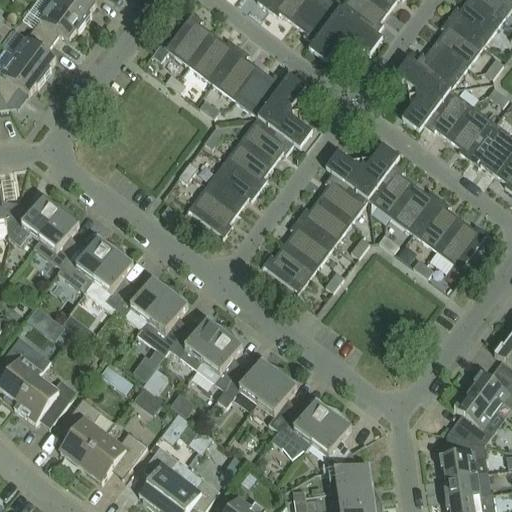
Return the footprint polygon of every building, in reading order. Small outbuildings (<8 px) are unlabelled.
[(43,0),(39,0),(28,16),(39,25),(33,34),(52,48),(58,39),(68,46),(75,37),(77,39),(84,29),(53,7),(43,0)] [(86,3),(87,0),(57,0),(53,7),(84,29),(90,20),(88,19),(95,10),(86,3)] [(255,0),(259,3),(258,5),(257,5),(256,6),(267,14),(276,0),(255,0)] [(276,0),(267,14),(277,22),(278,21),(277,20),(279,18),(292,28),(312,0),(276,0)] [(323,0),(312,0),(292,28),(306,38),(304,40),(303,39),(302,40),(312,48),(339,12),(323,0)] [(369,0),(347,0),(339,12),(375,39),(382,29),(381,28),(381,29),(378,27),(388,14),(369,0)] [(369,0),(388,14),(399,0),(401,2),(400,3),(401,4),(403,0),(369,0)] [(511,0),(469,0),(468,2),(500,26),(511,10),(511,0)] [(456,11),(448,22),(483,49),(500,26),(468,2),(458,15),(456,13),(457,12),(456,11)] [(339,12),(312,48),(329,60),(331,62),(331,61),(330,60),(339,47),(344,46),(339,12)] [(375,39),(339,12),(344,46),(349,46),(361,55),(360,56),(361,57),(362,56),(375,39)] [(163,51),(163,52),(188,71),(212,38),(199,28),(200,26),(202,27),(202,26),(189,16),(189,17),(190,18),(165,52),(163,51)] [(444,34),(434,48),(466,73),(483,49),(448,22),(440,33),(441,34),(441,33),(444,34)] [(45,56),(52,48),(33,34),(12,61),(43,83),(50,74),(48,73),(55,64),(45,56)] [(212,38),(188,71),(211,88),(238,52),(227,44),(226,45),(227,46),(226,48),(212,38)] [(421,58),(413,68),(449,95),(466,73),(434,48),(424,61),(421,59),(422,58),(421,58)] [(238,52),(211,88),(234,105),(258,73),(245,63),(246,61),(248,61),(248,60),(238,52)] [(3,53),(0,57),(0,76),(0,77),(0,99),(6,110),(18,93),(28,100),(35,91),(37,92),(43,83),(12,61),(3,53)] [(497,76),(502,69),(495,64),(489,71),(497,76)] [(401,85),(400,86),(401,87),(402,85),(414,95),(415,99),(449,95),(413,68),(401,85)] [(491,84),(497,76),(489,71),(484,78),(491,84)] [(258,73),(234,105),(256,122),(283,86),(273,79),(272,80),(273,81),(272,83),(258,73)] [(172,93),(178,85),(170,80),(164,87),(172,93)] [(184,90),(178,85),(172,93),(179,98),(184,90)] [(283,86),(256,122),(291,117),(290,113),(299,100),(301,101),(302,100),(300,99),(283,86)] [(494,106),(500,99),(493,93),(487,101),(494,106)] [(405,116),(404,117),(406,118),(422,130),(449,95),(415,99),(416,104),(406,117),(405,116)] [(449,95),(422,130),(433,138),(433,137),(432,136),(434,134),(447,144),(472,111),(449,95)] [(0,114),(8,114),(6,110),(0,99),(0,114)] [(502,112),(507,104),(500,99),(494,106),(502,112)] [(205,118),(211,111),(204,105),(198,113),(205,118)] [(213,124),(218,116),(211,111),(205,118),(213,124)] [(472,111),(447,144),(461,154),(459,156),(458,155),(457,156),(468,164),(495,128),(472,111)] [(291,117),(256,122),(292,149),(305,132),(306,131),(305,130),(304,131),(291,122),(291,117)] [(256,122),(240,145),(272,169),(282,156),(284,157),(284,158),(285,159),(292,149),(256,122)] [(511,141),(495,128),(468,164),(479,172),(480,171),(479,171),(480,168),(494,179),(511,154),(511,141)] [(216,146),(222,139),(214,133),(209,141),(216,146)] [(211,154),(216,146),(209,141),(203,148),(211,154)] [(240,145),(222,168),(258,195),(259,194),(266,184),(265,183),(264,184),(262,183),(272,169),(240,145)] [(511,154),(494,179),(507,189),(505,191),(504,190),(503,191),(511,197),(511,154)] [(367,170),(362,170),(367,205),(394,169),(377,156),(375,155),(374,156),(376,157),(367,170)] [(344,161),(331,178),(367,205),(362,170),(357,171),(345,162),(346,160),(345,160),(344,161)] [(196,173),(189,167),(183,175),(191,180),(196,173)] [(222,168),(205,191),(238,215),(248,202),(250,204),(249,205),(250,205),(258,195),(222,168)] [(394,169),(367,205),(389,222),(414,189),(400,179),(402,177),(403,178),(404,177),(394,169)] [(185,187),(191,180),(183,175),(178,182),(185,187)] [(327,190),(317,203),(350,227),(367,205),(331,178),(323,188),(324,189),(325,188),(327,190)] [(414,189),(389,222),(412,239),(439,203),(428,195),(428,196),(429,197),(427,199),(414,189)] [(205,191),(186,216),(187,217),(188,215),(222,241),(221,242),(222,243),(232,230),(231,229),(230,231),(228,229),(238,215),(205,191)] [(0,231),(5,231),(6,231),(5,224),(11,223),(20,211),(18,210),(3,212),(1,195),(0,195),(0,231)] [(11,223),(5,224),(6,231),(5,231),(7,241),(20,251),(29,239),(38,246),(64,211),(63,210),(48,204),(47,206),(43,202),(30,219),(20,211),(11,223)] [(305,213),(297,224),(332,251),(350,227),(317,203),(307,217),(305,215),(306,214),(305,213)] [(439,203),(412,239),(435,256),(460,224),(446,214),(448,211),(449,212),(450,211),(439,203)] [(38,246),(32,253),(50,266),(59,273),(75,253),(65,245),(78,229),(74,226),(75,224),(65,212),(64,211),(38,246)] [(160,219),(168,226),(175,217),(166,211),(160,219)] [(293,236),(283,249),(315,274),(332,251),(297,224),(289,234),(290,235),(291,234),(293,236)] [(460,224),(435,256),(461,275),(461,274),(460,273),(485,239),(486,240),(487,239),(475,230),(474,231),(475,231),(473,234),(460,224)] [(383,239),(378,247),(385,252),(391,245),(383,239)] [(83,298),(92,286),(118,252),(117,251),(103,245),(101,246),(97,243),(85,260),(75,253),(59,273),(56,278),(83,298)] [(363,256),(368,249),(361,243),(355,250),(363,256)] [(398,250),(391,245),(385,252),(392,258),(398,250)] [(270,259),(261,272),(262,273),(263,271),(297,296),(296,298),(297,299),(315,274),(283,249),(273,263),(270,261),(271,260),(270,259)] [(357,263),(363,256),(355,250),(350,257),(357,263)] [(92,286),(83,298),(110,319),(114,314),(130,293),(120,286),(132,270),(128,266),(129,265),(120,252),(118,252),(92,286)] [(419,278),(425,270),(417,265),(412,273),(419,278)] [(45,289),(51,279),(30,266),(24,276),(45,289)] [(432,276),(425,270),(419,278),(426,283),(432,276)] [(337,290),(343,283),(335,277),(330,284),(337,290)] [(130,293),(114,314),(141,335),(173,292),(172,292),(157,286),(156,287),(152,284),(139,301),(130,293)] [(332,297),(337,290),(330,284),(324,291),(332,297)] [(141,335),(137,341),(164,361),(168,355),(184,334),(174,327),(187,310),(183,307),(184,306),(174,293),(173,292),(141,335)] [(184,334),(168,355),(178,363),(195,375),(227,333),(226,332),(211,326),(210,328),(206,325),(193,341),(184,334)] [(227,333),(195,375),(213,388),(223,396),(238,375),(229,368),(241,351),(237,348),(238,346),(228,334),(227,333)] [(14,413),(40,378),(29,370),(38,358),(18,343),(0,366),(10,374),(0,387),(0,395),(5,399),(2,403),(14,412),(13,413),(14,413)] [(511,345),(508,343),(502,351),(500,350),(493,360),(501,366),(494,375),(510,386),(511,387),(511,345)] [(238,375),(223,396),(233,403),(238,396),(255,409),(282,374),(281,373),(266,367),(265,369),(260,366),(248,382),(238,375)] [(282,374),(255,409),(273,422),(267,429),(277,437),(293,416),(283,409),(296,392),(291,389),(292,387),(283,375),(282,374)] [(468,397),(494,416),(502,405),(511,412),(511,387),(510,386),(503,395),(480,377),(472,387),(474,389),(468,397)] [(41,379),(40,378),(14,413),(35,429),(42,420),(53,428),(76,397),(60,385),(55,392),(50,388),(47,391),(37,383),(41,379)] [(486,427),(494,416),(468,397),(462,405),(460,404),(453,414),(461,419),(445,441),(483,450),(495,435),(486,427)] [(80,473),(104,441),(90,431),(100,417),(82,404),(64,428),(75,436),(59,458),(80,473)] [(277,437),(270,446),(280,454),(282,453),(291,464),(302,455),(304,457),(310,450),(336,415),(335,414),(320,408),(319,409),(315,406),(302,423),(293,416),(277,437)] [(337,415),(336,415),(310,450),(327,463),(321,470),(323,478),(333,476),(340,475),(339,469),(348,457),(338,449),(350,433),(346,429),(347,428),(337,415)] [(104,441),(80,473),(101,489),(117,467),(128,475),(146,451),(127,438),(118,451),(104,441)] [(442,473),(443,483),(486,477),(484,463),(485,463),(483,450),(445,441),(448,460),(438,461),(439,474),(442,473)] [(152,483),(138,501),(142,504),(141,506),(142,506),(142,507),(143,507),(143,508),(144,508),(144,509),(145,509),(145,510),(145,511),(146,511),(147,511),(146,511),(160,511),(189,474),(177,465),(159,452),(142,475),(152,483)] [(350,458),(349,458),(348,457),(339,469),(340,475),(333,476),(336,497),(373,491),(372,491),(371,491),(368,471),(352,473),(350,458)] [(189,474),(160,511),(191,511),(207,511),(218,497),(201,483),(189,474)] [(490,499),(486,477),(443,483),(445,493),(442,494),(444,505),(490,499)] [(380,508),(373,491),(336,497),(337,511),(371,511),(380,511),(380,508)] [(304,504),(303,501),(303,495),(291,497),(292,505),(304,504)] [(493,511),(493,505),(490,505),(490,499),(444,505),(445,511),(493,511)] [(261,511),(253,506),(249,511),(237,503),(230,511),(261,511)]
